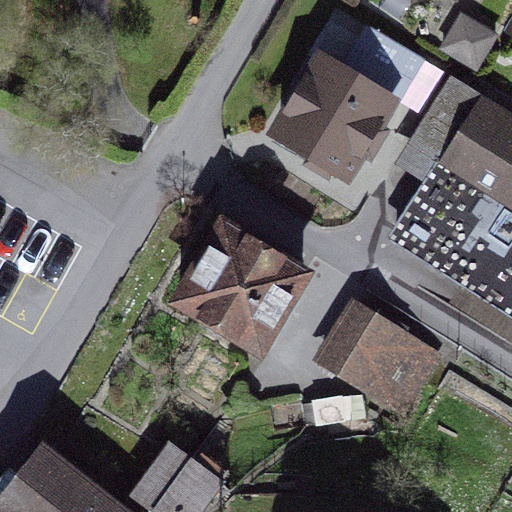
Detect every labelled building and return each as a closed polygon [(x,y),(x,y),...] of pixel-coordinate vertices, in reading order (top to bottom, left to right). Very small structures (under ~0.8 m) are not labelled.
[(257,135),(341,181),(387,97),(404,107),(427,65),(364,31),(337,79),(299,59),(257,135)] [(261,344),(304,270),(224,224),(181,298),(261,344)] [(444,370),(362,324),(329,382),(411,428),(444,370)] [(162,511),(190,511),(211,483),(158,447),(129,489),(162,511)] [(8,511),(122,511),(45,451),(1,506),(8,511)]
